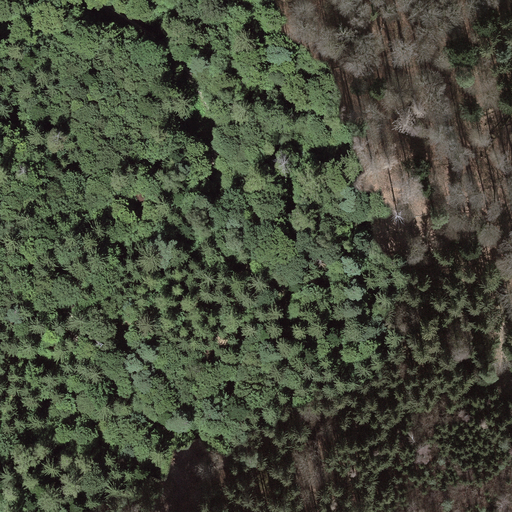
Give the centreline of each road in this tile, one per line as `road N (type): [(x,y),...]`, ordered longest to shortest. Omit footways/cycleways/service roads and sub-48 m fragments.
road 1 (track): [(192,473),(189,449),(177,436),(80,354),(67,317),(89,276),(199,194),(213,160),(212,114),(169,50),(94,0)]
road 2 (track): [(511,367),(192,473)]
road 3 (track): [(0,438),(192,473)]
